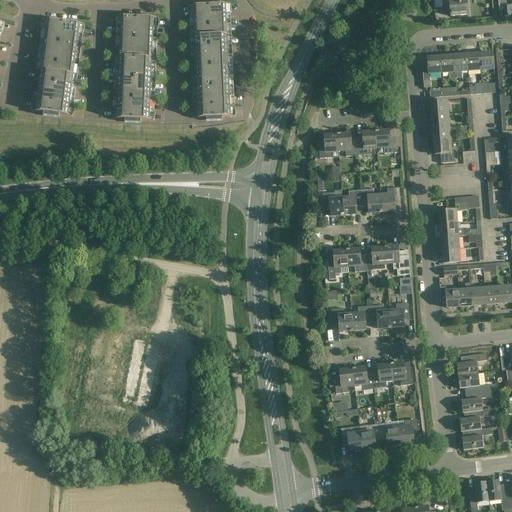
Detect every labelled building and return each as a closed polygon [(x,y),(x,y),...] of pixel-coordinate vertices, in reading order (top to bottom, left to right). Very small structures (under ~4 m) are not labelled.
[(434,0),(435,9),(443,8),(450,7),(450,18),(468,16),(466,0),(434,0)] [(193,17),(209,16),(209,5),(202,6),(202,3),(197,5),(197,6),(193,6),(193,17)] [(209,5),(209,16),(225,15),(225,5),(221,5),(220,3),(215,4),(215,5),(209,5)] [(120,27),(136,28),(137,17),(130,17),(130,15),(125,16),(125,17),(121,17),(120,27)] [(226,25),(225,15),(209,16),(210,26),(226,25)] [(137,17),(136,28),(152,29),(153,18),(148,18),(149,16),(143,17),(143,18),(137,17)] [(210,26),(209,16),(193,17),(194,27),(210,26)] [(46,31),(62,33),(63,22),(57,21),(57,19),(52,20),(51,21),(47,20),(46,31)] [(63,22),(62,33),(78,35),(79,24),(75,24),(75,21),(70,22),(69,23),(63,22)] [(226,25),(210,26),(210,36),(226,36),(226,25)] [(210,26),(194,27),(194,37),(210,36),(210,26)] [(136,38),(136,28),(120,27),(120,38),(136,38)] [(152,39),(152,29),(136,28),(136,38),(152,39)] [(60,43),(62,33),(46,31),(44,41),(60,43)] [(76,45),(78,35),(62,33),(60,43),(76,45)] [(211,46),(210,36),(194,37),(195,47),(211,46)] [(227,46),(226,36),(210,36),(211,46),(227,46)] [(136,38),(120,38),(119,48),(136,48),(136,38)] [(152,39),(136,38),(136,48),(152,49),(152,39)] [(60,43),(44,41),(43,51),(59,53),(60,43)] [(76,45),(60,43),(59,53),(75,55),(76,45)] [(211,46),(195,47),(195,57),(211,57),(211,46)] [(227,46),(211,46),(211,57),(227,56),(227,46)] [(135,59),(136,48),(119,48),(119,58),(135,59)] [(151,59),(152,49),(136,48),(135,59),(151,59)] [(43,51),(42,61),(58,63),(59,53),(43,51)] [(58,63),(74,65),(75,55),(59,53),(58,63)] [(479,54),(467,55),(468,72),(481,71),(479,54)] [(479,54),(481,71),(494,70),(493,54),(479,54)] [(468,72),(467,55),(454,56),(455,73),(455,78),(461,78),(461,73),(468,72)] [(212,67),(228,66),(227,56),(211,57),(212,67)] [(454,56),(441,57),(443,74),(448,73),(449,79),(455,78),(455,73),(454,56)] [(195,57),(195,68),(212,67),(211,57),(195,57)] [(429,75),(443,74),(441,57),(428,58),(428,67),(422,68),(423,81),(430,81),(429,75)] [(119,58),(119,68),(135,69),(135,59),(119,58)] [(135,69),(151,70),(151,59),(135,59),(135,69)] [(57,73),(58,63),(42,61),(41,71),(57,73)] [(74,65),(58,63),(57,73),(73,75),(74,65)] [(228,66),(212,67),(212,77),(228,76),(228,66)] [(212,77),(212,67),(195,68),(196,78),(212,77)] [(134,79),(135,69),(119,68),(118,78),(134,79)] [(151,70),(135,69),(134,79),(150,80),(151,70)] [(55,83),(57,73),(41,71),(39,81),(55,83)] [(73,75),(57,73),(55,83),(71,85),(73,75)] [(228,76),(212,77),(212,87),(229,87),(228,76)] [(212,87),(212,77),(196,78),(196,88),(212,87)] [(134,79),(118,78),(118,89),(134,89),(134,79)] [(150,90),(150,80),(134,79),(134,89),(150,90)] [(54,93),(55,83),(39,81),(38,91),(54,93)] [(71,85),(55,83),(54,93),(70,95),(71,85)] [(470,92),(470,96),(482,95),(482,91),(482,84),(475,85),(475,92),(470,92)] [(213,97),(212,87),(196,88),(197,98),(213,97)] [(229,87),(212,87),(213,97),(229,97),(229,87)] [(133,99),(134,89),(118,89),(117,99),(133,99)] [(150,90),(134,89),(133,99),(150,100),(150,90)] [(431,98),(444,97),(444,94),(443,94),(443,89),(430,90),(431,98)] [(53,103),(54,93),(38,91),(37,101),(53,103)] [(500,105),(510,105),(510,98),(503,98),(503,92),(499,93),(500,105)] [(70,95),(54,93),(53,103),(69,105),(70,95)] [(213,108),(213,97),(197,98),(197,108),(213,108)] [(229,97),(213,97),(213,108),(229,107),(229,97)] [(133,110),(133,99),(117,99),(117,109),(133,110)] [(150,100),(133,99),(133,110),(149,110),(150,100)] [(51,118),(53,103),(37,101),(35,112),(43,113),(43,117),(51,118)] [(431,103),(432,117),(448,115),(447,102),(431,103)] [(67,116),(69,105),(53,103),(51,118),(59,119),(60,115),(67,116)] [(510,105),(500,105),(501,118),(505,118),(505,112),(511,112),(510,105)] [(230,118),(229,107),(213,108),(214,122),(222,122),(222,118),(230,118)] [(213,108),(197,108),(198,119),(206,119),(206,123),(214,122),(213,108)] [(132,124),(133,110),(117,109),(116,120),(124,120),(124,124),(132,124)] [(149,110),(133,110),(132,124),(141,125),(141,121),(149,121),(149,110)] [(432,117),(433,129),(449,128),(448,115),(432,117)] [(433,129),(434,142),(450,141),(449,128),(433,129)] [(375,133),(376,149),(383,149),(384,155),(396,154),(395,137),(388,138),(388,132),(375,133)] [(369,150),(376,149),(375,133),(362,134),(362,140),(356,140),(357,157),(370,156),(369,150)] [(345,158),(357,157),(356,140),(350,141),(350,135),(337,136),(338,152),(345,152),(345,158)] [(331,153),(338,152),(337,136),(324,137),(324,143),(318,143),(319,160),(332,159),(331,153)] [(488,140),(484,141),(485,154),(494,153),(494,144),(500,143),(499,139),(488,139),(488,140)] [(450,141),(434,142),(435,156),(440,155),(441,164),(454,163),(454,156),(451,156),(450,141)] [(486,154),(487,167),(490,167),(497,166),(496,153),(489,153),(489,154),(486,154)] [(387,196),(380,197),(381,213),(395,211),(394,206),(400,205),(399,189),(387,190),(387,196)] [(373,191),(360,192),(362,208),(368,208),(368,214),(381,213),(380,197),(373,197),(373,191)] [(362,208),(360,192),(348,193),(349,199),(342,200),(343,216),(356,214),(356,209),(362,208)] [(330,217),(343,216),(342,200),(341,194),(335,194),(322,195),(324,211),(330,211),(330,217)] [(493,205),(489,206),(490,221),(495,220),(497,220),(496,205),(493,205)] [(439,212),(440,225),(457,224),(456,211),(439,212)] [(472,236),(481,235),(480,222),(477,222),(477,230),(472,231),(472,236)] [(457,224),(440,225),(441,238),(458,237),(464,237),(463,230),(457,230),(457,224)] [(482,248),(481,235),(472,236),(468,237),(469,243),(474,243),(476,244),(476,248),(478,248),(482,248)] [(441,238),(442,251),(459,250),(458,237),(441,238)] [(398,248),(385,249),(386,265),(393,264),(394,270),(397,270),(397,277),(410,276),(408,252),(398,252),(398,248)] [(372,255),(366,256),(367,273),(368,277),(371,277),(371,272),(372,272),(380,272),(386,271),(386,265),(385,249),(371,250),(372,255)] [(460,263),(459,250),(442,251),(443,264),(460,263)] [(359,251),(346,252),(348,268),(355,267),(355,274),(367,273),(366,256),(360,256),(359,251)] [(334,258),(328,259),(329,276),(330,280),(336,280),(335,275),(336,275),(342,275),(348,274),(348,268),(346,252),(333,253),(334,258)] [(496,269),(496,264),(483,266),(483,270),(484,281),(490,281),(489,276),(496,276),(496,269)] [(458,276),(458,272),(457,272),(457,268),(443,268),(444,277),(458,276)] [(460,307),(473,306),(472,290),(471,290),(471,284),(465,284),(465,291),(459,291),(460,307)] [(411,287),(399,288),(400,296),(411,295),(411,287)] [(511,301),(511,287),(498,288),(499,305),(511,303),(511,301)] [(447,308),(460,307),(459,291),(446,292),(446,288),(440,288),(441,303),(447,303),(447,308)] [(486,305),(499,305),(498,288),(485,289),(486,305)] [(473,306),(486,305),(485,289),(472,290),(473,306)] [(76,354),(70,396),(111,403),(110,412),(117,413),(130,331),(111,328),(116,297),(86,293),(83,308),(101,311),(99,325),(93,325),(91,341),(88,340),(85,355),(76,354)] [(397,311),(390,312),(392,328),(405,327),(405,321),(411,321),(409,305),(397,305),(397,311)] [(383,306),(370,307),(372,324),(378,323),(378,329),(392,328),(390,312),(383,313),(383,306)] [(366,324),(372,324),(370,307),(358,308),(359,314),(352,315),(353,331),(366,330),(366,324)] [(333,314),(328,315),(328,327),(334,326),(334,327),(340,326),(340,332),(353,331),(352,315),(345,315),(345,309),(333,310),(333,314)] [(511,351),(509,352),(510,357),(501,358),(502,370),(505,370),(507,383),(511,382),(511,351)] [(455,364),(457,377),(476,375),(475,363),(486,361),(485,354),(459,358),(460,364),(455,364)] [(403,364),(390,366),(392,382),(399,381),(400,387),(412,385),(410,369),(404,370),(403,364)] [(372,374),(374,390),(386,389),(385,383),(392,382),(390,366),(376,367),(377,373),(372,374)] [(365,369),(352,370),(354,386),(355,392),(361,392),(374,390),(372,374),(365,374),(365,369)] [(333,378),(328,379),(330,388),(335,388),(335,395),(348,393),(347,387),(354,386),(352,370),(339,372),(340,377),(333,378)] [(464,395),(489,391),(489,385),(478,386),(476,375),(457,377),(458,389),(463,389),(464,395)] [(490,398),(489,391),(464,395),(465,401),(460,401),(461,414),(462,414),(462,413),(481,411),(479,399),(490,398)] [(336,420),(359,416),(358,409),(335,412),(336,420)] [(462,413),(462,414),(463,420),(458,420),(460,433),(465,432),(480,430),(478,418),(489,417),(488,410),(481,411),(462,413)] [(398,429),(400,445),(413,443),(412,437),(418,437),(416,420),(404,422),(405,428),(398,429)] [(384,424),(378,425),(380,441),(386,441),(387,447),(400,445),(398,429),(391,430),(390,423),(390,422),(389,421),(385,422),(384,423),(384,424)] [(378,425),(360,427),(362,449),(375,448),(374,442),(380,441),(378,425)] [(352,428),(340,430),(342,446),(348,445),(349,451),(362,449),(360,427),(352,428)] [(490,428),(480,430),(465,432),(465,438),(461,439),(462,451),(482,449),(480,437),(491,435),(490,428)] [(500,443),(507,442),(506,428),(498,429),(500,443)] [(498,480),(485,482),(488,502),(500,500),(501,511),(508,510),(504,484),(499,485),(498,480)] [(488,502),(485,482),(473,483),(473,488),(467,489),(469,511),(476,511),(476,503),(488,502)]
